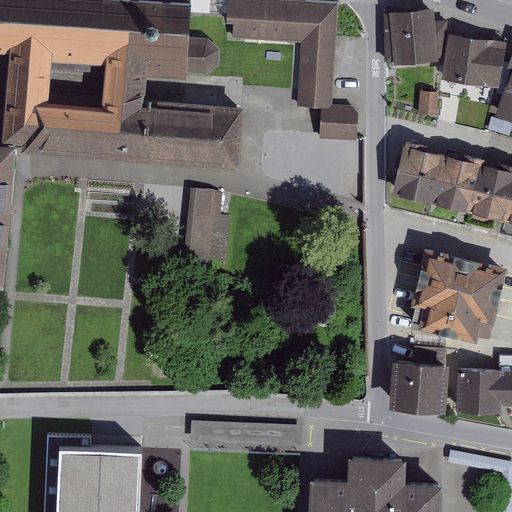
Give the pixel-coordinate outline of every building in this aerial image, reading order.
[(0,0),(0,66),(9,67),(2,139),(16,140),(22,140),(22,148),(240,166),(244,103),(224,101),(158,96),(158,102),(145,101),(147,75),(187,77),(187,71),(205,73),(219,63),(220,47),(207,36),(189,35),(190,11),(191,0),(0,0)] [(337,2),(273,0),(191,0),(190,11),(227,13),(227,22),(234,22),(233,36),(253,37),(302,41),(298,104),(321,105),(319,138),(357,139),(358,112),(353,105),(333,103),(337,2)] [(389,12),(384,12),(385,59),(394,60),(394,62),(444,58),(447,19),(435,19),(434,6),(389,10),(389,12)] [(449,32),(443,77),(500,85),(506,40),(449,32)] [(511,73),(495,117),(511,123),(511,73)] [(437,114),(439,91),(420,89),(418,113),(437,114)] [(511,126),(511,125),(493,118),(487,131),(507,139),(511,126)] [(0,293),(0,284),(4,283),(16,148),(16,140),(2,139),(0,138),(0,293)] [(434,202),(447,147),(405,138),(392,192),(434,202)] [(470,209),(482,156),(447,147),(434,202),(470,209)] [(508,218),(511,199),(511,162),(482,156),(470,209),(508,218)] [(214,188),(191,186),(184,265),(209,267),(210,258),(226,259),(230,214),(221,214),(223,193),(214,188)] [(416,304),(412,319),(420,321),(419,325),(477,339),(478,336),(490,339),(508,265),(425,244),(410,303),(416,304)] [(392,357),(389,406),(446,410),(449,362),(446,361),(447,348),(414,346),(413,358),(392,357)] [(499,367),(458,365),(456,409),(502,411),(502,403),(511,403),(511,353),(500,353),(499,367)] [(302,423),(192,420),(191,439),(302,443),(302,423)] [(59,442),(56,511),(139,511),(143,446),(59,442)] [(511,511),(511,460),(451,448),(449,461),(502,471),(500,511),(511,511)] [(349,476),(310,474),(308,511),(441,511),(443,480),(405,479),(406,455),(350,453),(349,476)]
